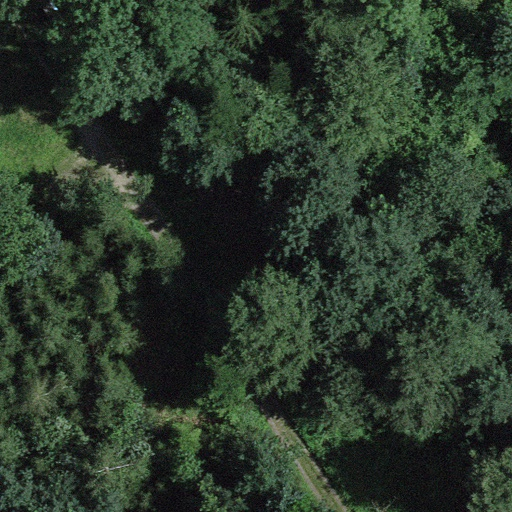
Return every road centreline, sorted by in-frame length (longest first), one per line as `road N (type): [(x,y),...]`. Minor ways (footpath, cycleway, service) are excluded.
road 1 (track): [(0,225),(104,193),(158,214),(334,511)]
road 2 (track): [(158,214),(22,0)]
